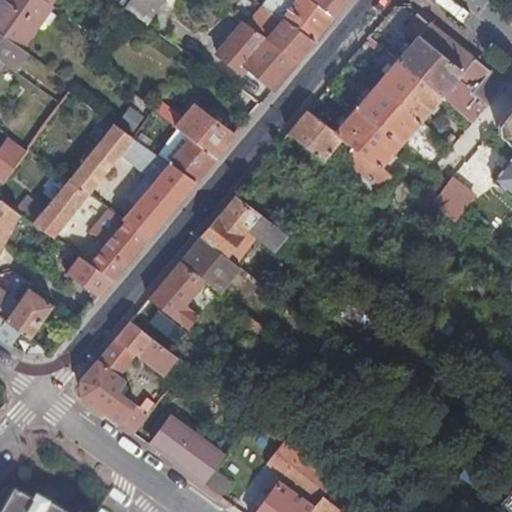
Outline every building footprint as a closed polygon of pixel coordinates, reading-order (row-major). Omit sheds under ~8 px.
[(0,0),(0,30),(20,44),(51,1),(49,0),(48,0),(0,0)] [(127,0),(124,5),(147,20),(160,0),(127,0)] [(263,0),(261,2),(270,9),(267,12),(277,19),(280,15),(313,39),(325,24),(334,14),(314,0),(263,0)] [(345,0),(314,0),(334,14),(341,6),(345,0)] [(270,9),(261,2),(247,21),(260,30),(273,40),(297,58),(313,39),(280,15),(277,19),(267,12),(270,9)] [(410,28),(418,35),(429,22),(421,15),(410,28)] [(247,21),(243,18),(216,51),(238,68),(244,61),(273,86),(286,70),(297,58),(273,40),(260,30),(247,21)] [(418,78),(441,97),(472,123),(506,84),(475,59),(429,22),(418,35),(417,36),(439,54),(418,78)] [(15,68),(28,50),(20,44),(0,30),(0,56),(3,59),(15,68)] [(439,54),(417,36),(397,60),(418,78),(439,54)] [(347,63),(366,77),(376,65),(358,50),(355,53),(347,63)] [(418,78),(397,60),(375,84),(397,103),(418,78)] [(397,103),(420,122),(441,97),(418,78),(397,103)] [(397,103),(375,84),(355,109),(377,126),(397,103)] [(30,141),(53,108),(34,95),(10,127),(30,141)] [(160,100),(153,108),(175,125),(190,136),(191,135),(215,154),(234,132),(194,102),(182,116),(160,100)] [(377,126),(400,144),(420,122),(397,103),(377,126)] [(131,107),(119,124),(132,133),(144,117),(131,107)] [(511,107),(498,126),(498,136),(511,147),(511,107)] [(355,109),(335,132),(357,149),(377,126),(355,109)] [(287,134),(322,161),(336,145),(344,153),(346,162),(386,193),(383,197),(390,203),(404,185),(381,167),(357,149),(335,132),(306,111),(298,120),(287,134)] [(119,152),(133,134),(132,133),(119,124),(114,120),(68,176),(88,190),(119,152)] [(169,161),(195,179),(203,169),(215,154),(191,135),(190,136),(175,125),(156,151),(169,161)] [(357,149),(381,167),(400,144),(377,126),(357,149)] [(133,201),(122,215),(124,217),(148,235),(158,223),(161,220),(185,191),(195,179),(169,161),(156,151),(133,134),(119,152),(142,171),(123,193),(133,201)] [(0,181),(24,150),(6,136),(0,144),(0,181)] [(511,156),(492,182),(511,197),(511,156)] [(275,226),(294,201),(255,171),(235,195),(275,226)] [(81,199),(88,190),(68,176),(44,206),(33,220),(52,234),(81,199)] [(429,204),(453,223),(473,197),(451,178),(429,204)] [(247,230),(256,237),(272,250),(285,234),(275,226),(235,195),(220,214),(200,238),(225,258),(247,230)] [(0,285),(0,246),(20,211),(0,196),(0,314),(20,329),(27,334),(52,302),(27,284),(17,298),(0,285)] [(33,220),(44,206),(36,200),(25,214),(33,220)] [(148,235),(124,217),(122,215),(110,207),(92,228),(100,235),(105,239),(89,259),(112,276),(148,235)] [(234,265),(256,237),(247,230),(225,258),(234,265)] [(285,234),(272,250),(291,264),(304,249),(285,234)] [(184,257),(222,288),(239,268),(234,265),(225,258),(200,238),(191,248),(184,257)] [(304,249),(291,264),(295,268),(308,252),(304,249)] [(85,257),(79,253),(66,270),(98,294),(112,276),(89,259),(86,257),(85,257)] [(205,281),(219,292),(222,288),(184,257),(180,261),(205,281)] [(184,306),(205,281),(180,261),(162,283),(147,300),(167,315),(187,330),(197,316),(184,306)] [(150,337),(167,315),(147,300),(130,321),(150,337)] [(0,334),(11,342),(20,329),(0,314),(0,334)] [(237,329),(251,339),(261,326),(248,316),(237,329)] [(163,376),(177,357),(150,337),(130,321),(79,381),(81,396),(132,433),(148,414),(122,395),(127,387),(123,384),(125,382),(118,376),(134,354),(163,376)] [(190,369),(184,365),(175,379),(180,382),(190,369)] [(334,481),(283,441),(265,463),(315,503),(321,496),(334,481)] [(234,480),(216,467),(203,485),(221,498),(234,480)] [(308,511),(313,506),(279,482),(257,511),(308,511)] [(58,511),(30,496),(27,500),(14,493),(13,495),(6,491),(0,502),(0,511),(58,511)] [(342,511),(321,496),(315,503),(313,506),(308,511),(342,511)]
